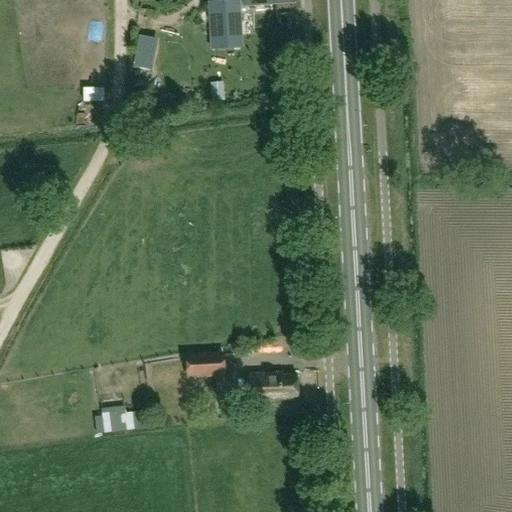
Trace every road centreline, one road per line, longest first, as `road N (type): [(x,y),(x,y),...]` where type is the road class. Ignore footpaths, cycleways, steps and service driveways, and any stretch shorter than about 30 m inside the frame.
road 1 (primary): [(367,511),(340,0)]
road 2 (track): [(121,0),(124,113),(0,346)]
